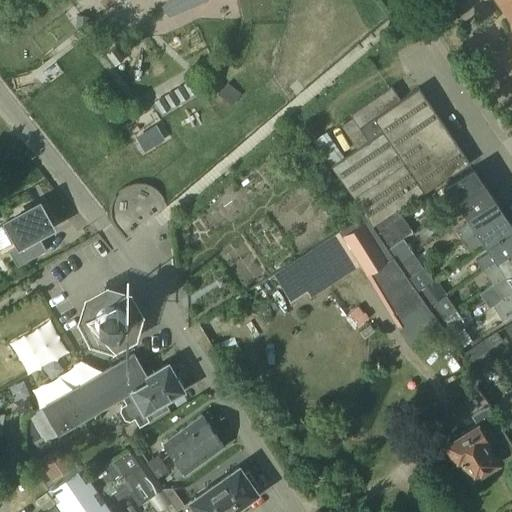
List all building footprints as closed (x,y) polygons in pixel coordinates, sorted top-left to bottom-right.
[(169,0),(165,4),(172,13),(200,0),(169,0)] [(238,0),(239,4),(242,18),(283,8),(280,0),(238,0)] [(511,0),(452,0),(455,3),(458,0),(498,0),(511,20),(511,0)] [(85,16),(77,15),(76,29),(84,30),(85,16)] [(107,53),(115,65),(122,60),(114,49),(107,53)] [(191,80),(183,84),(191,97),(199,92),(191,80)] [(232,106),(241,95),(227,83),(218,94),(232,106)] [(182,85),(174,90),(181,103),(189,98),(182,85)] [(398,210),(470,163),(419,87),(401,99),(392,86),(350,114),(351,115),(313,142),(365,215),(372,226),(398,210)] [(180,104),(172,91),(164,96),(172,108),(180,104)] [(162,97),(155,101),(162,114),(170,109),(162,97)] [(157,126),(136,139),(143,151),(164,138),(157,126)] [(484,184),(473,167),(446,186),(449,191),(437,200),(444,211),(484,184)] [(484,184),(444,211),(450,219),(462,211),(466,217),(494,198),(484,184)] [(504,213),(494,198),(466,217),(469,221),(456,229),(464,240),(504,213)] [(10,226),(4,229),(12,243),(18,239),(20,244),(9,250),(18,266),(47,250),(38,233),(51,227),(49,222),(54,219),(47,206),(41,209),(39,205),(7,222),(10,226)] [(398,210),(372,226),(388,249),(403,238),(404,237),(413,231),(398,210)] [(511,224),(504,213),(464,240),(470,249),(482,241),(486,247),(511,229),(511,224)] [(367,274),(394,257),(388,249),(372,226),(365,215),(338,232),(367,274)] [(511,250),(511,229),(486,247),(489,251),(477,259),(484,270),(511,250)] [(403,238),(388,249),(394,257),(398,263),(413,253),(403,238)] [(511,250),(484,270),(494,285),(511,272),(511,250)] [(413,253),(398,263),(409,278),(424,268),(413,253)] [(417,290),(434,279),(425,267),(424,268),(409,278),(417,290)] [(511,294),(511,272),(494,285),(496,288),(504,300),(511,294)] [(215,280),(219,285),(220,287),(227,282),(223,275),(215,280)] [(418,291),(428,304),(446,292),(437,279),(418,291)] [(456,310),(446,295),(433,304),(443,319),(456,310)] [(93,326),(94,328),(96,330),(98,332),(100,334),(102,335),(105,336),(107,337),(109,337),(112,337),(114,337),(117,336),(119,335),(121,334),(123,333),(125,331),(127,330),(128,328),(130,325),(131,323),(131,321),(132,318),(132,316),(131,313),(131,311),(130,309),(129,306),(128,306),(127,304),(125,302),(123,300),(121,299),(119,298),(116,297),(114,297),(111,296),(109,297),(106,297),(104,298),(101,299),(99,301),(97,302),(96,304),(94,306),(93,308),(92,311),(91,313),(91,316),(91,318),(92,321),(92,323),(93,326)] [(366,318),(358,307),(347,315),(355,326),(366,318)] [(411,346),(441,325),(428,307),(399,328),(411,346)] [(453,333),(466,324),(456,310),(443,319),(453,333)] [(370,324),(360,331),(364,338),(375,330),(370,324)] [(497,331),(482,341),(488,350),(503,341),(497,331)] [(469,362),(488,350),(482,341),(462,353),(469,362)] [(91,378),(28,414),(44,442),(123,396),(135,416),(144,412),(183,390),(168,363),(147,375),(134,353),(91,378)] [(511,452),(511,449),(511,444),(487,405),(472,415),(477,424),(465,431),(466,433),(452,442),(461,458),(458,460),(457,465),(464,476),(468,477),(472,474),(473,477),(497,461),(496,459),(499,457),(502,458),(511,452)] [(202,414),(163,442),(185,473),(225,445),(202,414)] [(139,504),(162,489),(163,488),(156,479),(146,464),(145,464),(133,447),(110,462),(120,476),(127,487),(139,504)] [(65,472),(52,453),(39,462),(52,481),(65,472)] [(146,464),(156,479),(168,470),(158,455),(146,464)] [(49,490),(64,511),(113,511),(98,490),(120,476),(110,462),(88,476),(82,467),(49,490)] [(194,507),(190,510),(191,511),(229,511),(257,493),(253,486),(257,483),(248,469),(243,472),(239,466),(189,501),(194,507)] [(171,503),(157,511),(174,511),(177,510),(171,503)]
